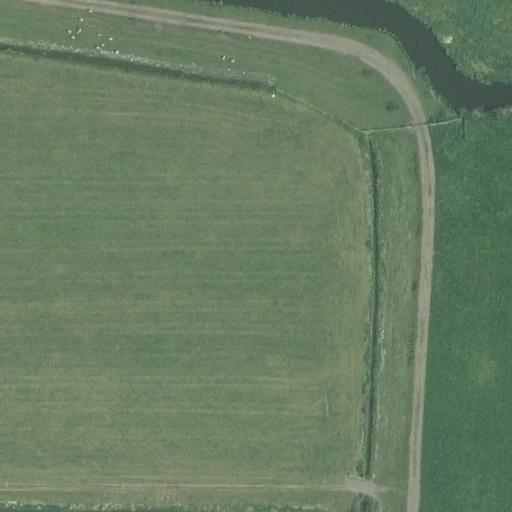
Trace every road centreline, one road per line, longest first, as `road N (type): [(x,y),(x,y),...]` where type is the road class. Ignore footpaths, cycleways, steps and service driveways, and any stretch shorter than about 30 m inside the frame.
road 1 (track): [(12,0),(317,38),(361,51),(391,72),(422,129),(429,200),(412,495)]
road 2 (track): [(412,495),(0,483)]
